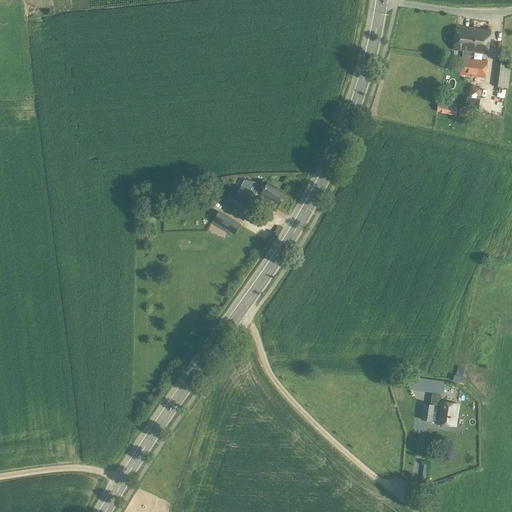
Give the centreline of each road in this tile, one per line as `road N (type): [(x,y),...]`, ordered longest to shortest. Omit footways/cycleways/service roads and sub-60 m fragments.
road 1 (secondary): [(247,306),(331,161),(363,80),(380,0)]
road 2 (unclassified): [(247,306),(269,374),(343,452),(417,511)]
road 3 (secondary): [(102,511),(247,306)]
road 4 (unclassified): [(511,13),(380,0)]
road 5 (track): [(0,478),(85,467),(120,480)]
